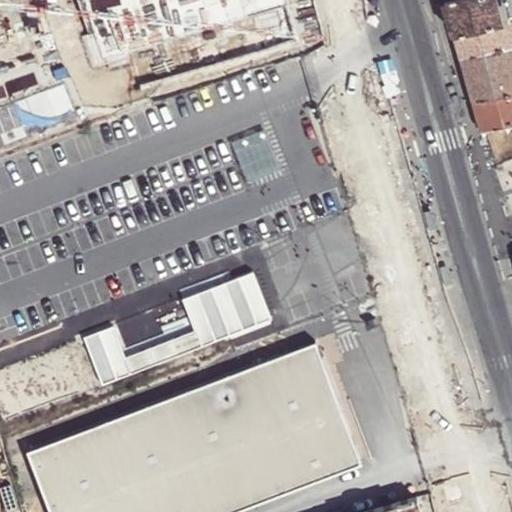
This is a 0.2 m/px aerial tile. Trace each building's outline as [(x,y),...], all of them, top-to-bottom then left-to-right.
[(287,0),(80,0),(101,65),(288,2),(287,0)] [(451,19),(454,33),(511,19),(511,0),(445,0),(451,19)] [(459,48),(462,56),(511,45),(511,19),(454,33),(459,48)] [(469,83),(474,99),(511,92),(511,49),(511,45),(462,56),(469,83)] [(482,129),(511,122),(511,92),(474,99),(479,119),(482,129)] [(114,324),(83,335),(103,383),(271,317),(254,271),(182,299),(192,329),(126,354),(114,324)] [(313,337),(25,447),(49,511),(223,511),(368,455),(335,362),(344,359),(339,347),(333,333),(315,342),(313,337)] [(416,511),(413,498),(365,511),(416,511)]
